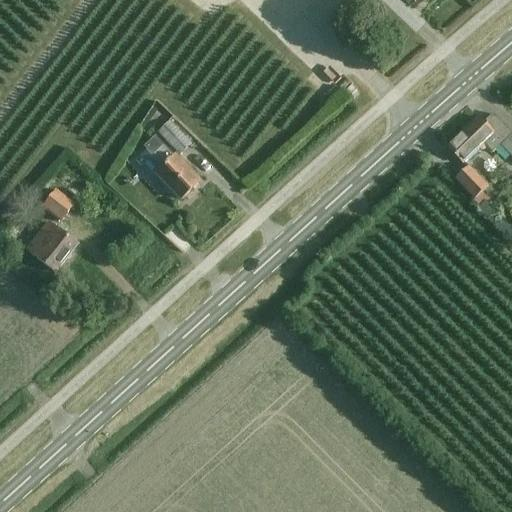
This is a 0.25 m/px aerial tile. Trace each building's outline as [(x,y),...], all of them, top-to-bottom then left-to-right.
[(447,149),(463,165),(484,145),(493,154),(500,147),(511,159),(511,135),(492,115),(483,124),(478,119),(447,149)] [(158,133),(180,156),(191,145),(169,122),(158,133)] [(156,176),(181,201),(199,184),(175,158),(174,159),(155,138),(144,148),(164,169),(156,176)] [(475,201),(488,188),(468,168),(455,180),(475,201)] [(61,223),(74,205),(57,191),(43,209),(61,223)] [(55,274),(77,246),(48,224),(27,252),(55,274)]
